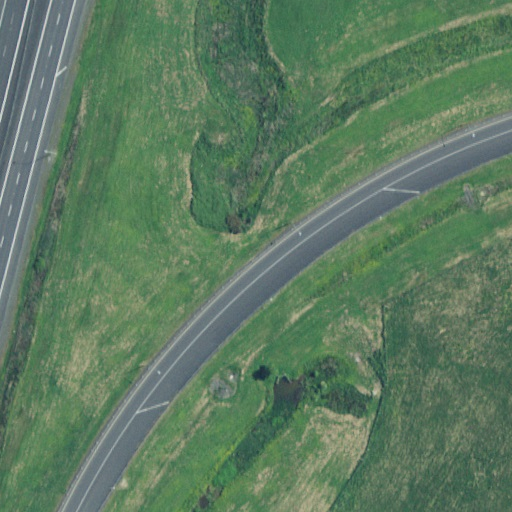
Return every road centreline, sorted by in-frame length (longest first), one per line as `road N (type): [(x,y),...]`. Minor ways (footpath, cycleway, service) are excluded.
road 1 (motorway): [(511,121),(374,183),(239,283),(135,402),(70,511)]
road 2 (motorway): [(64,0),(0,246)]
